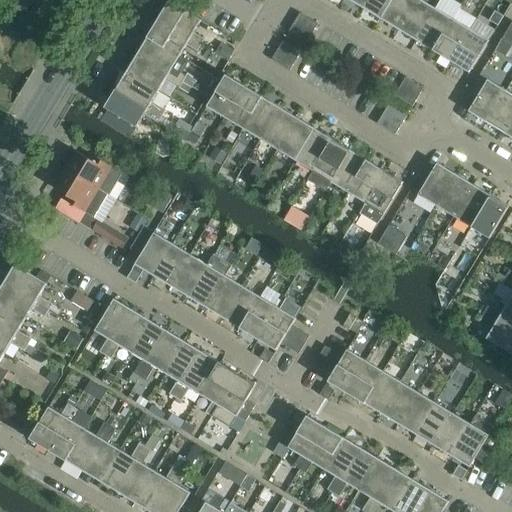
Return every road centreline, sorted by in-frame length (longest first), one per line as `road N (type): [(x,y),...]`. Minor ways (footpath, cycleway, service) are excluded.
road 1 (residential): [(501,511),(0,211)]
road 2 (residential): [(432,123),(411,157),(254,62),(273,27)]
road 3 (residential): [(297,0),(452,91),(432,123)]
road 4 (tertiary): [(35,119),(107,0)]
road 5 (residential): [(0,439),(118,511)]
